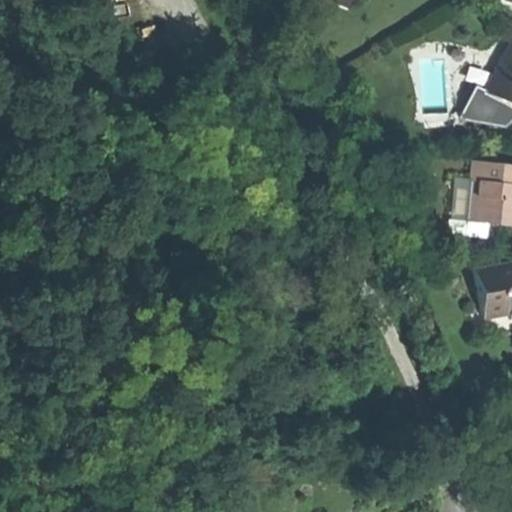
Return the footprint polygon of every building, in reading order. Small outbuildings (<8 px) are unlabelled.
[(511,0),(505,0),(503,11),(511,13),(511,0)] [(494,112),(511,115),(511,57),(502,55),(502,58),(505,59),(494,112)] [(483,224),(511,227),(511,197),(509,197),(510,192),(511,186),(511,165),(472,160),(464,215),(484,217),(483,224)] [(463,221),(483,224),(484,217),(464,215),(463,221)] [(511,262),(471,270),(472,276),(511,267),(511,262)] [(511,267),(472,276),(480,319),(504,315),(502,307),(511,305),(511,267)] [(511,313),(511,305),(502,307),(504,315),(511,313)]
